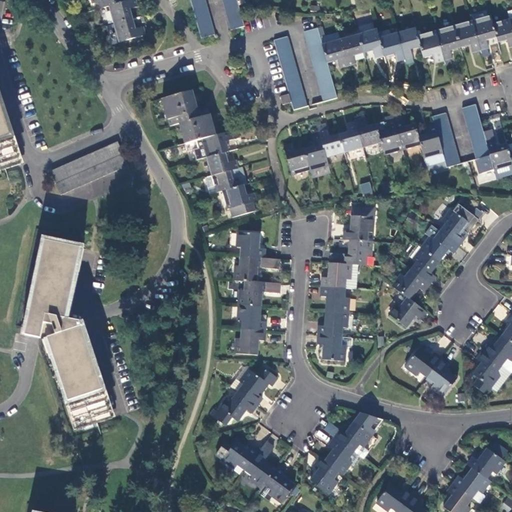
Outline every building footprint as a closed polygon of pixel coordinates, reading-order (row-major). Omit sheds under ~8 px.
[(97,0),(100,8),(108,6),(129,0),(128,0),(97,0)] [(139,6),(137,0),(130,0),(129,0),(108,6),(114,24),(134,19),(131,9),(139,6)] [(217,34),(206,0),(192,0),(204,38),(217,34)] [(223,0),(233,30),(246,26),(238,0),(223,0)] [(485,41),(496,38),(492,24),(490,17),(471,22),(479,52),(488,50),(485,41)] [(137,29),(134,19),(114,24),(119,42),(147,35),(145,26),(137,29)] [(508,48),(511,47),(511,29),(509,19),(492,24),(496,38),(497,43),(506,41),(508,48)] [(471,54),(479,52),(471,22),(453,27),(459,48),(469,46),(471,54)] [(448,51),(459,48),(453,27),(435,32),(443,61),(449,60),(450,60),(448,51)] [(304,32),(324,103),(336,99),(334,91),(326,63),(321,45),(319,37),(317,28),(304,32)] [(409,49),(419,46),(417,37),(415,29),(396,33),(404,61),(412,59),(409,49)] [(375,58),(383,56),(378,38),(376,30),(357,35),(362,53),(372,50),(375,58)] [(435,63),(443,61),(435,32),(417,37),(419,46),(423,58),(433,56),(435,63)] [(337,33),(319,37),(321,45),(339,40),(337,33)] [(396,64),(404,61),(396,33),(378,38),(383,56),(393,53),(396,64)] [(352,56),(362,53),(357,35),(339,40),(346,66),(354,64),(352,56)] [(307,108),(287,37),(274,40),(289,94),(291,103),(294,112),(307,108)] [(339,68),(346,66),(339,40),(321,45),(326,63),(336,60),(339,68)] [(163,100),(168,120),(170,126),(181,124),(186,144),(199,140),(216,136),(208,109),(198,111),(192,91),(163,100)] [(280,97),(282,105),(291,103),(289,94),(280,97)] [(0,171),(21,164),(0,99),(0,171)] [(462,110),(477,162),(479,161),(489,158),(485,141),(482,132),(480,122),(475,106),(462,110)] [(445,115),(431,119),(433,126),(444,164),(445,170),(460,166),(445,115)] [(494,128),(501,126),(498,116),(491,118),(494,128)] [(383,156),(402,150),(394,123),(393,118),(385,120),(386,125),(383,126),(383,124),(374,126),(379,143),(383,156)] [(361,148),(379,143),(374,126),(365,129),(362,120),(353,123),(361,148)] [(401,120),(394,123),(402,150),(419,145),(417,139),(414,126),(404,128),(402,120),(401,120)] [(342,153),(361,148),(353,123),(345,126),(348,134),(338,137),(342,153)] [(426,168),(444,164),(433,126),(425,128),(428,136),(417,139),(419,145),(426,168)] [(491,130),(482,132),(485,141),(493,139),(491,130)] [(325,158),(342,153),(338,137),(328,139),(325,131),(317,133),(318,137),(325,158)] [(199,140),(205,159),(226,153),(229,152),(226,142),(234,140),(232,132),(216,136),(199,140)] [(313,147),(303,150),(309,172),(321,168),(327,166),(325,158),(318,137),(311,138),(310,138),(313,147)] [(493,170),(511,165),(508,153),(506,146),(505,145),(495,147),(493,139),(485,141),(489,158),(479,161),(482,172),(492,169),(493,170)] [(120,142),(52,172),(62,195),(130,166),(120,142)] [(291,177),(309,172),(303,150),(293,153),(290,145),(283,147),(291,177)] [(228,163),(226,153),(205,159),(210,176),(239,168),(237,161),(228,163)] [(247,185),(242,168),(239,168),(210,176),(214,191),(214,194),(220,192),(244,186),(247,185)] [(323,175),(321,168),(309,172),(311,178),(323,175)] [(206,193),(214,191),(210,176),(202,179),(206,193)] [(360,183),(360,194),(371,193),(371,183),(360,183)] [(247,196),(244,186),(220,192),(225,210),(227,210),(230,219),(253,212),(251,204),(255,203),(253,194),(247,196)] [(344,231),(343,240),(348,241),(367,242),(367,232),(370,233),(372,208),(357,207),(356,217),(349,217),(348,231),(344,231)] [(444,223),(437,231),(456,245),(462,238),(458,235),(467,223),(450,209),(441,221),(444,223)] [(423,233),(428,238),(430,236),(432,238),(437,231),(429,225),(423,233)] [(451,252),(456,245),(437,231),(432,238),(430,236),(428,238),(421,248),(438,261),(447,250),(451,252)] [(239,248),(238,258),(262,259),(263,249),(259,248),(259,235),(237,233),(236,247),(239,248)] [(330,253),(330,264),(350,265),(356,266),(365,266),(366,256),(369,257),(370,243),(367,242),(348,241),(347,255),(330,253)] [(82,250),(47,243),(27,337),(34,338),(44,340),(48,339),(78,431),(113,420),(81,323),(67,320),(82,250)] [(429,273),(438,261),(421,248),(411,259),(414,262),(408,270),(427,284),(433,277),(429,273)] [(277,269),(278,261),(275,260),(262,259),(238,258),(238,266),(235,266),(234,282),(242,282),(257,283),(257,268),(277,269)] [(349,279),(350,265),(330,264),(328,264),(327,278),(321,277),(321,288),(345,290),(346,279),(349,279)] [(354,290),(356,266),(350,265),(349,279),(346,279),(345,290),(354,290)] [(400,275),(391,286),(407,298),(409,300),(418,289),(421,291),(427,284),(408,270),(403,277),(400,275)] [(277,294),(278,285),(257,283),(242,282),(242,291),(239,291),(238,306),(260,308),(261,293),(277,294)] [(345,298),(345,290),(321,288),(320,296),(325,297),(324,312),(347,314),(348,298),(345,298)] [(419,320),(425,312),(409,300),(407,298),(400,306),(398,304),(389,314),(407,328),(415,317),(419,320)] [(260,316),(260,308),(238,306),(236,320),(240,321),(239,330),(263,332),(264,322),(259,322),(260,316)] [(346,328),(347,314),(324,312),(323,327),(318,326),(317,336),(342,337),(342,328),(346,328)] [(511,314),(505,321),(509,324),(500,335),(511,344),(511,314)] [(263,342),(263,332),(239,330),(238,340),(236,339),(235,353),(256,355),(258,342),(263,342)] [(509,361),(511,357),(511,344),(500,335),(490,347),(487,345),(481,352),(501,367),(507,360),(509,361)] [(341,347),(342,337),(317,336),(316,345),(322,346),(321,359),(343,361),(344,347),(341,347)] [(349,347),(350,338),(342,337),(341,347),(344,347),(349,347)] [(418,374),(425,380),(440,360),(432,355),(429,359),(418,350),(404,367),(415,377),(418,374)] [(495,375),(501,367),(481,352),(475,360),(479,362),(471,374),(476,378),(472,385),(485,394),(489,388),(497,377),(495,375)] [(447,365),(440,360),(425,380),(432,385),(430,387),(442,396),(455,379),(443,369),(447,365)] [(507,360),(501,367),(510,373),(511,370),(511,363),(509,361),(507,360)] [(510,373),(501,367),(495,375),(497,377),(489,388),(495,392),(510,373)] [(241,384),(235,392),(255,406),(261,399),(257,396),(266,385),(270,388),(276,380),(265,372),(264,373),(261,371),(256,377),(247,371),(238,382),(241,384)] [(250,414),(255,406),(235,392),(229,399),(227,397),(216,412),(213,409),(208,415),(225,427),(232,418),(237,422),(246,411),(250,414)] [(331,422),(324,427),(331,437),(338,431),(331,422)] [(341,432),(335,440),(354,454),(360,459),(362,460),(367,452),(362,448),(371,436),(353,422),(344,434),(341,432)] [(349,460),(354,454),(335,440),(330,445),(333,448),(324,461),(340,473),(342,474),(348,467),(351,462),(349,460)] [(236,466),(243,472),(258,452),(251,446),(248,450),(236,442),(231,448),(224,443),(215,455),(234,469),(236,466)] [(249,480),(261,489),(275,470),(263,461),(273,448),(265,442),(258,452),(243,472),(250,477),(249,480)] [(473,457),(467,466),(470,468),(486,480),(492,472),(495,474),(503,462),(501,460),(507,452),(494,442),(488,450),(486,448),(477,460),(473,457)] [(352,470),(360,459),(354,454),(349,460),(351,462),(348,467),(352,470)] [(335,479),(340,473),(324,461),(320,459),(315,465),(318,468),(310,479),(328,493),(337,481),(335,479)] [(285,472),(278,467),(275,470),(261,489),(257,494),(267,502),(271,496),(280,503),(294,485),(282,476),(285,472)] [(480,493),(489,482),(486,480),(470,468),(461,479),(458,477),(452,485),(471,499),(477,492),(480,493)] [(391,508),(396,511),(399,511),(412,495),(405,490),(402,493),(390,485),(377,502),(389,511),(391,508)] [(466,506),(471,499),(452,485),(446,492),(449,495),(441,506),(449,511),(466,511),(469,508),(466,506)] [(484,497),(480,493),(477,492),(471,499),(479,504),(484,497)] [(419,501),(412,495),(399,511),(427,511),(417,504),(419,501)]
